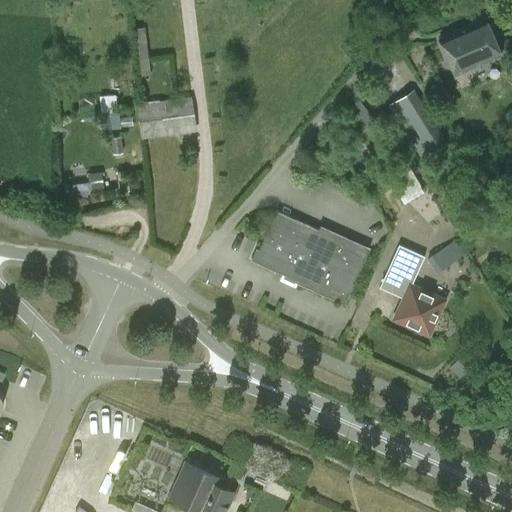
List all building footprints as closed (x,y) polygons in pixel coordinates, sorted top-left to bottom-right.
[(454,76),(501,55),(485,18),(438,39),(454,76)] [(168,98),(165,72),(145,74),(148,100),(168,98)] [(432,126),(423,110),(402,124),(411,139),(432,126)] [(413,167),(393,178),(404,200),(424,190),(413,167)] [(103,170),(77,175),(79,189),(105,184),(103,170)] [(345,304),(366,257),(318,236),(320,231),(277,212),(256,259),(297,278),(295,282),(301,285),(303,289),(308,287),(313,290),(314,294),(318,292),(345,304)] [(465,254),(456,240),(427,259),(436,274),(457,260),(465,254)] [(404,298),(395,318),(429,333),(444,300),(411,285),(425,256),(399,245),(380,287),(404,298)] [(192,511),(225,511),(233,495),(218,488),(221,480),(185,464),(169,500),(193,511),(192,511)]
